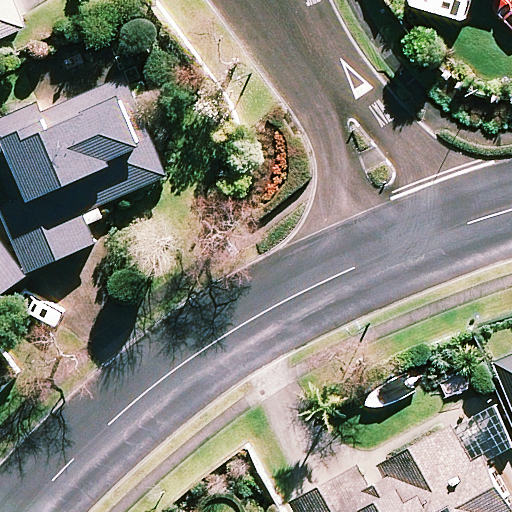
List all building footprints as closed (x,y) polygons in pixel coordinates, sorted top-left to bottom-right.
[(0,0),(0,30),(32,15),(24,0),(0,0)] [(176,167),(132,65),(93,82),(0,122),(0,150),(20,196),(9,201),(36,264),(103,235),(90,205),(176,167)] [(0,291),(32,267),(0,224),(0,291)] [(511,351),(501,355),(511,383),(511,351)] [(479,456),(457,416),(383,456),(390,468),(371,479),(360,460),(296,495),(305,511),(510,511),(510,510),(511,508),(511,488),(490,450),(479,456)]
